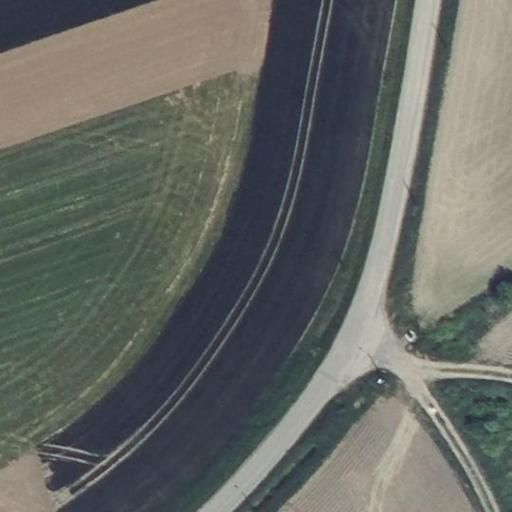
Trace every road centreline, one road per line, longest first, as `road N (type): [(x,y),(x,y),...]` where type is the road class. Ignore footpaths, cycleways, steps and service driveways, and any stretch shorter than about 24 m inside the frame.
road 1 (tertiary): [(216,511),(290,429),(352,333),(394,195),(427,0)]
road 2 (track): [(490,511),(437,403),(379,359)]
road 3 (track): [(340,355),(472,364),(511,376)]
